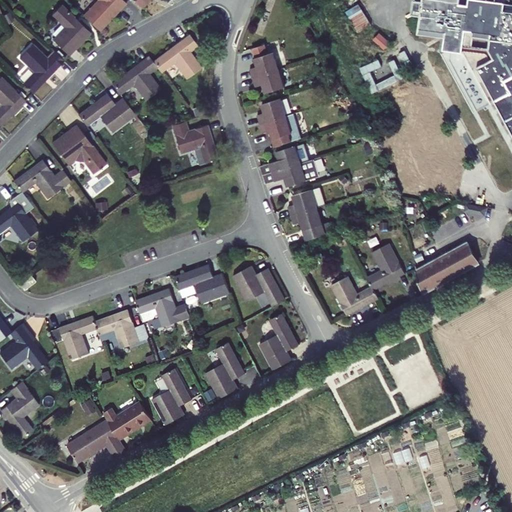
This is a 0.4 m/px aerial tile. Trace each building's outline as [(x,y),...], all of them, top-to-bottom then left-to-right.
[(100,0),(87,14),(103,30),(129,3),(126,0),(100,0)] [(422,8),(424,0),(422,0),(415,0),(414,13),(423,15),(424,9),(422,8)] [(511,5),(506,4),(506,0),(469,0),(469,3),(461,2),(461,0),(425,0),(424,0),(422,8),(424,9),(423,15),(421,29),(439,32),(447,33),(444,50),(447,50),(445,63),(444,64),(471,116),(467,118),(483,149),(488,147),(508,183),(511,180),(511,144),(507,136),(511,134),(495,103),(511,94),(505,83),(511,79),(511,5)] [(348,10),(360,31),(373,24),(361,2),(348,10)] [(67,27),(55,40),(72,56),(94,33),(64,5),(55,15),(67,27)] [(381,32),(376,38),(385,46),(391,40),(381,32)] [(159,68),(163,74),(176,64),(188,79),(203,68),(191,53),(199,47),(190,35),(154,62),(159,68)] [(249,67),(252,77),(278,69),(272,51),(267,53),(264,43),(252,47),(255,57),(254,57),(256,65),(249,67)] [(36,72),(25,84),(35,93),(46,81),(44,79),(50,73),(52,75),(65,61),(55,51),(49,58),(35,45),(22,58),(36,72)] [(114,83),(123,95),(137,85),(149,100),(163,89),(151,74),(159,68),(154,62),(150,56),(114,83)] [(384,64),(381,58),(363,66),(374,91),(406,77),(397,58),(384,64)] [(278,69),(252,77),(255,86),(262,84),(265,92),(283,86),(278,69)] [(0,97),(6,103),(0,109),(0,120),(5,125),(17,113),(15,111),(21,105),(23,107),(29,100),(5,76),(0,81),(0,97)] [(81,115),(90,127),(103,117),(115,133),(138,115),(125,98),(117,105),(109,94),(81,115)] [(265,111),(258,113),(261,123),(287,114),(281,98),(263,104),(265,111)] [(287,114),(261,123),(264,132),(271,130),(276,145),(302,137),(294,112),(287,114)] [(172,124),(180,151),(200,145),(205,162),(218,157),(213,141),(210,142),(207,134),(211,133),(208,123),(189,129),(186,120),(172,124)] [(80,125),(77,127),(85,138),(88,136),(80,125)] [(72,134),(57,145),(72,165),(78,160),(88,162),(98,174),(107,167),(99,157),(101,153),(88,136),(85,138),(77,127),(71,132),(72,134)] [(72,134),(71,132),(56,143),(57,145),(72,134)] [(282,159),(262,166),(265,175),(304,162),(298,144),(279,151),(282,159)] [(110,165),(101,153),(99,157),(107,167),(110,165)] [(17,182),(25,193),(39,182),(51,198),(74,181),(66,170),(57,176),(46,160),(37,167),(39,169),(32,174),(30,172),(17,182)] [(304,162),(265,175),(268,184),(287,178),(290,186),(309,180),(304,162)] [(291,205),(294,214),(320,206),(327,203),(322,186),(295,194),(298,202),(291,205)] [(29,214),(37,208),(25,193),(17,199),(16,200),(15,201),(14,202),(14,203),(14,205),(14,206),(14,207),(14,208),(13,210),(15,213),(8,218),(6,215),(0,219),(0,236),(1,237),(15,226),(27,242),(41,231),(29,214)] [(472,203),(470,210),(489,214),(491,207),(472,203)] [(304,221),(310,238),(335,230),(332,221),(326,223),(320,206),(294,214),(297,223),(304,221)] [(428,289),(483,259),(481,256),(485,254),(483,250),(479,252),(473,240),(422,267),(428,289)] [(405,275),(406,278),(415,273),(399,243),(383,252),(392,269),(376,278),(379,284),(383,291),(399,282),(398,279),(405,275)] [(215,263),(181,274),(186,288),(201,282),(208,301),(236,291),(229,271),(219,275),(215,263)] [(258,264),(238,274),(252,300),(271,290),(278,304),(291,298),(275,266),(262,272),(258,264)] [(33,274),(22,283),(27,290),(39,281),(33,274)] [(383,291),(379,284),(365,291),(356,274),(339,283),(355,313),(364,309),(362,306),(370,302),(371,304),(386,296),(383,291)] [(175,287),(165,290),(166,293),(158,296),(157,293),(141,298),(148,318),(164,312),(169,325),(196,316),(191,302),(181,306),(175,287)] [(134,308),(125,311),(126,314),(118,317),(117,314),(101,320),(103,327),(105,333),(122,327),(128,346),(146,340),(134,308)] [(0,341),(16,330),(16,329),(1,309),(0,309),(0,341)] [(264,340),(278,366),(297,356),(292,348),(304,341),(287,310),(275,316),(282,330),(264,340)] [(74,322),(65,326),(76,358),(94,351),(87,333),(103,327),(101,320),(99,314),(82,320),(83,323),(76,325),(74,322)] [(34,352),(45,365),(56,356),(45,342),(43,344),(38,338),(40,336),(43,335),(30,319),(16,329),(16,330),(22,337),(7,349),(18,364),(34,352)] [(210,369),(224,395),(242,385),(238,377),(250,371),(233,339),(221,346),(228,359),(210,369)] [(175,385),(158,394),(172,420),(190,410),(185,401),(197,395),(180,364),(167,371),(175,385)] [(29,377),(17,386),(23,394),(7,406),(13,414),(16,412),(21,419),(19,421),(29,435),(40,426),(30,413),(46,400),(29,377)] [(156,416),(145,398),(123,412),(117,404),(108,410),(113,417),(125,436),(156,416)] [(125,436),(113,417),(72,442),(83,459),(93,452),(102,447),(112,441),(121,455),(132,447),(125,436)]
